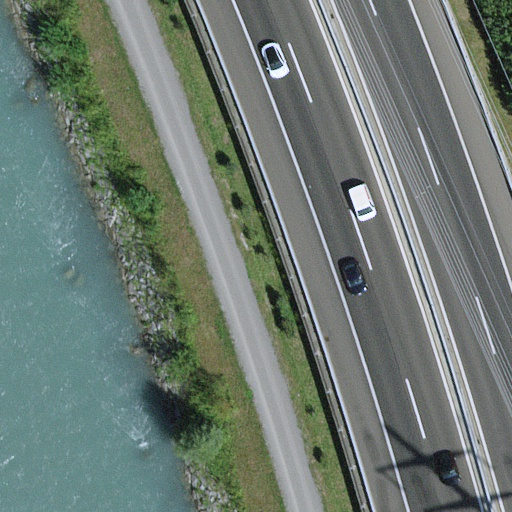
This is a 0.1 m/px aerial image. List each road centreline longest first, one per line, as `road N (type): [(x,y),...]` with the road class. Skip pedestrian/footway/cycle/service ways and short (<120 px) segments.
road 1 (track): [(126,0),(258,356),(305,511)]
road 2 (motorway): [(273,0),(383,302),(444,511)]
road 3 (motorway): [(511,421),(372,0)]
